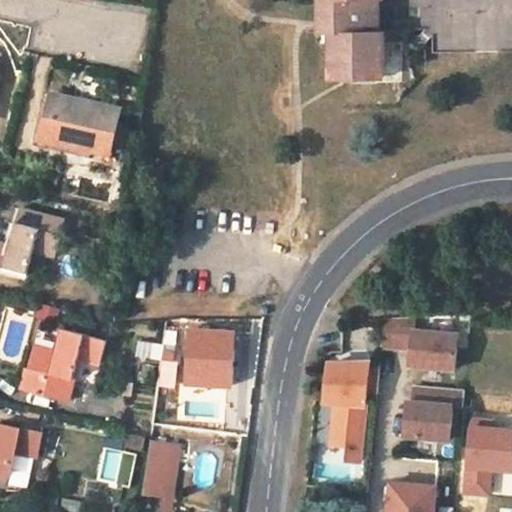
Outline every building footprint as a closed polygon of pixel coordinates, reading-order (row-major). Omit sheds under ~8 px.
[(388,79),(387,41),(382,41),(354,41),(353,35),(356,35),(356,18),(353,19),(352,10),(356,11),(380,10),(385,10),(384,0),(320,0),(321,13),(321,44),(331,43),(334,91),(346,89),(379,88),(379,78),(388,79)] [(382,41),(380,10),(356,11),(352,10),(353,19),(356,18),(356,35),(353,35),(354,41),(382,41)] [(388,79),(379,78),(379,88),(388,88),(388,79)] [(120,107),(54,91),(45,134),(110,151),(120,107)] [(65,218),(20,207),(11,242),(0,239),(0,264),(29,271),(33,250),(57,255),(65,218)] [(381,347),(407,350),(406,364),(455,369),(459,328),(384,320),(381,347)] [(185,325),(184,385),(233,386),(234,325),(185,325)] [(58,349),(38,344),(26,387),(71,399),(82,358),(101,363),(107,339),(64,328),(58,349)] [(138,359),(162,360),(162,341),(138,341),(138,359)] [(365,464),(369,357),(323,355),(321,404),(328,404),(326,463),(365,464)] [(455,438),(456,386),(405,385),(403,437),(455,438)] [(0,485),(6,487),(15,451),(36,456),(42,432),(0,422),(0,485)] [(183,439),(154,436),(148,487),(177,491),(183,439)] [(129,483),(135,456),(124,454),(118,480),(129,483)] [(435,511),(438,488),(392,484),(390,511),(435,511)]
